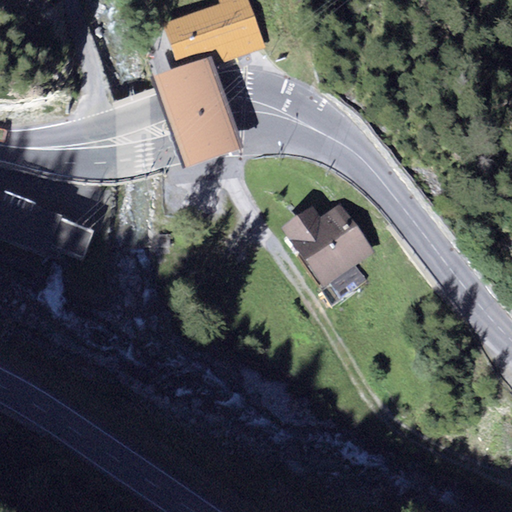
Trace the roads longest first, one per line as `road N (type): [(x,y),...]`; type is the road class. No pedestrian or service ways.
road 1 (track): [(264,102),(231,174),(242,204),(360,386),(379,409),(431,443),(511,480)]
road 2 (secondary): [(511,334),(381,173),(323,125),(264,102),(240,103),(111,141)]
road 3 (tertiary): [(0,383),(194,511)]
road 4 (track): [(72,0),(90,57),(87,143)]
